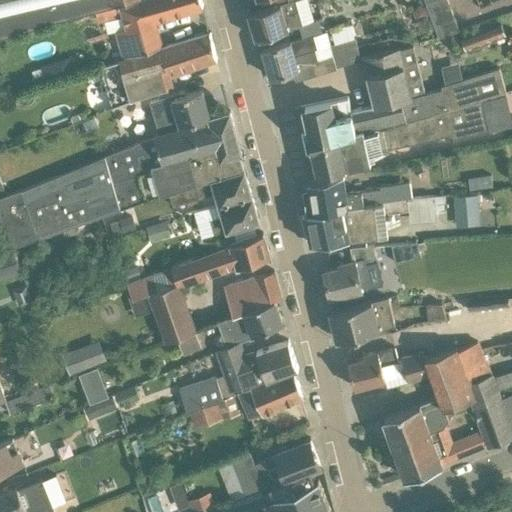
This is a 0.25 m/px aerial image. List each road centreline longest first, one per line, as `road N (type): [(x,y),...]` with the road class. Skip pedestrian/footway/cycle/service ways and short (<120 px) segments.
road 1 (residential): [(359,511),(226,0)]
road 2 (residential): [(361,511),(511,457)]
